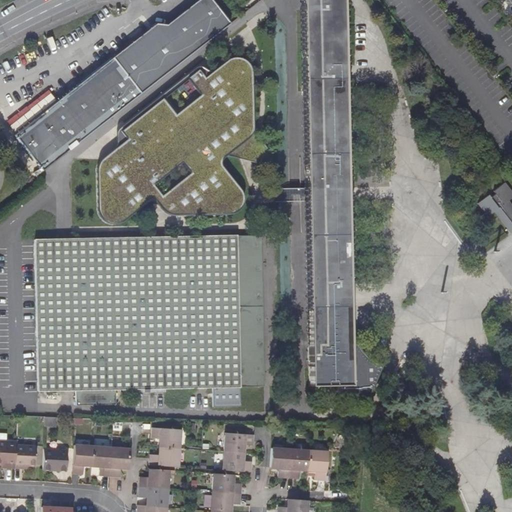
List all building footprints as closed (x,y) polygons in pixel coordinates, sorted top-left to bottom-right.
[(157,24),(115,57),(143,92),(191,54),(231,23),(213,0),(199,0),(168,25),(157,24)] [(300,0),(308,384),(336,384),(347,383),(347,336),(340,0),(300,0)] [(44,170),(143,92),(115,57),(15,135),(44,170)] [(99,161),(96,169),(98,214),(102,219),(105,221),(112,224),(120,222),(146,204),(152,201),(156,204),(163,213),(168,216),(176,216),(229,214),(234,213),(238,210),(241,205),(243,199),(241,191),(220,163),(221,160),(224,157),(247,139),(252,129),(251,73),(250,69),(246,63),(240,58),(229,60),(215,71),(212,72),(209,72),(199,66),(198,67),(186,76),(200,95),(175,115),(160,95),(116,131),(115,146),(113,150),(99,161)] [(475,205),(485,218),(493,212),(509,233),(511,230),(511,191),(505,182),(475,205)] [(179,388),(256,385),(253,234),(33,239),(36,391),(72,390),(73,405),(113,404),(112,390),(132,389),(132,393),(179,392),(179,388)] [(398,365),(357,348),(347,336),(347,383),(336,384),(336,396),(367,396),(398,365)] [(158,446),(178,448),(179,429),(150,427),(150,430),(150,433),(150,437),(158,438),(158,446)] [(243,445),(251,445),(252,440),(252,437),(252,434),(223,433),(222,451),(242,452),(243,445)] [(6,468),(11,468),(12,440),(0,439),(0,464),(6,464),(6,468)] [(35,446),(15,445),(14,468),(21,468),(21,466),(28,466),(34,467),(35,446)] [(81,466),(90,466),(91,446),(72,445),(70,475),(81,475),(81,466)] [(109,447),(91,446),(90,466),(97,467),(97,476),(107,477),(109,447)] [(147,465),(177,467),(178,448),(158,446),(157,454),(148,453),(148,458),(147,462),(147,465)] [(128,448),(109,447),(107,477),(113,477),(117,478),(118,468),(127,468),(128,448)] [(283,477),(287,478),(289,449),(270,447),(269,468),(277,468),(277,476),(281,477),(283,477)] [(66,450),(42,449),(42,470),(65,471),(66,450)] [(289,449),(287,478),(290,478),(293,478),(297,478),(298,469),(306,470),(307,450),(289,449)] [(325,451),(307,450),(306,470),(312,470),(312,479),(318,480),(321,480),(324,480),(325,451)] [(250,461),(242,460),(242,452),(222,451),(221,470),(250,472),(250,468),(250,465),(250,461)] [(137,486),(166,488),(167,470),(147,469),(147,476),(138,476),(137,480),(137,486)] [(240,483),(231,482),(231,474),(212,473),(210,491),(239,493),(240,483)] [(145,505),(165,507),(166,488),(137,486),(136,496),(145,497),(145,505)] [(229,503),(238,504),(239,493),(210,491),(209,510),(229,511),(229,503)] [(277,506),(276,511),(305,511),(306,499),(286,498),(286,506),(277,506)]
